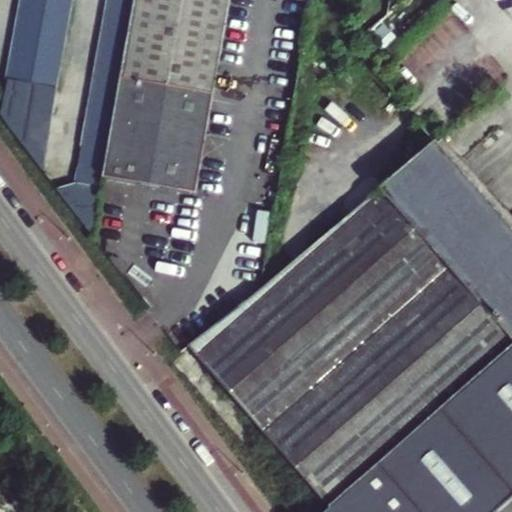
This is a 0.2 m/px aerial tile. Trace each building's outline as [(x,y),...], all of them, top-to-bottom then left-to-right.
[(32,84),(57,89),(72,0),(20,0),(6,80),(32,84)] [(117,100),(131,22),(134,0),(107,0),(91,95),(117,100)] [(104,178),(194,193),(226,0),(134,0),(131,22),(117,100),(115,113),(113,125),(110,138),(108,152),(106,165),(104,178)] [(89,108),(115,113),(117,100),(91,95),(89,108)] [(86,121),(113,125),(115,113),(89,108),(86,121)] [(84,134),(110,138),(113,125),(86,121),(84,134)] [(82,147),(108,152),(110,138),(84,134),(82,147)] [(511,216),(443,138),(436,144),(510,228),(511,231),(511,216)] [(228,318),(189,349),(330,510),(511,350),(511,231),(510,228),(436,144),(345,221),(260,294),(228,318)] [(80,160),(106,165),(108,152),(82,147),(80,160)] [(77,174),(104,178),(106,165),(80,160),(77,174)] [(75,186),(101,191),(104,178),(77,174),(75,186)] [(73,199),(99,204),(101,191),(75,186),(73,199)] [(511,350),(330,510),(328,511),(497,511),(511,499),(511,350)]
